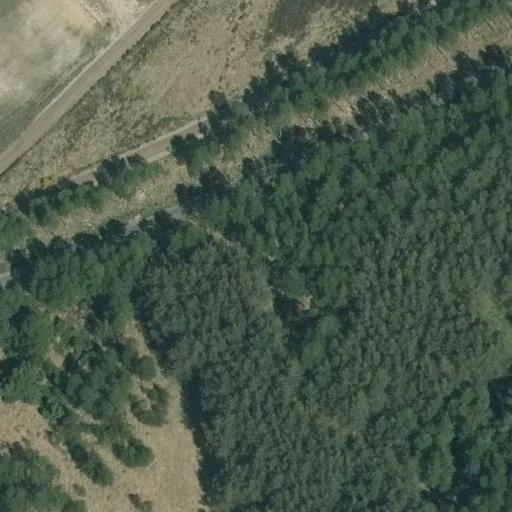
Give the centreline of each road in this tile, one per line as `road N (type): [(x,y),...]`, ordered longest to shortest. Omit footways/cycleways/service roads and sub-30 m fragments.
road 1 (unclassified): [(0,280),(326,150),(511,62)]
road 2 (track): [(0,218),(459,0)]
road 3 (track): [(0,168),(169,0)]
